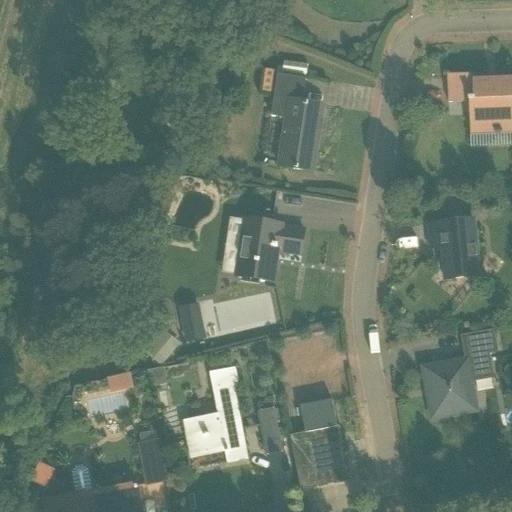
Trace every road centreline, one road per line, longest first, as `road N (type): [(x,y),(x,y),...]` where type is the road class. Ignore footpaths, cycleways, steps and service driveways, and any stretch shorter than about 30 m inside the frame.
road 1 (residential): [(397,511),(365,343),(364,277),(399,54),(408,33),(427,22),(511,20)]
road 2 (track): [(0,469),(126,0)]
